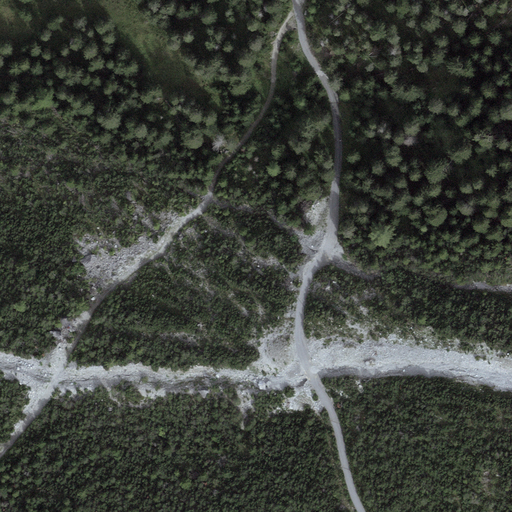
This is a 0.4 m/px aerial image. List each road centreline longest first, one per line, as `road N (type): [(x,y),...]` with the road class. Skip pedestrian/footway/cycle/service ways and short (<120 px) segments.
road 1 (track): [(0,452),(44,396),(97,298),(206,203),(269,98),(275,44),(298,6)]
road 2 (track): [(298,6),(305,46),(339,113),(330,247),(297,323),(334,410),(363,511)]
